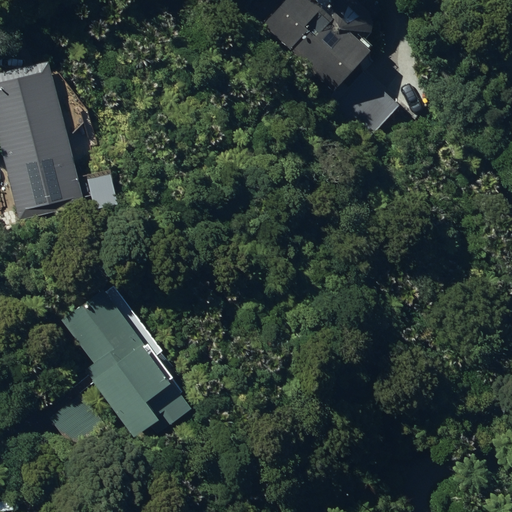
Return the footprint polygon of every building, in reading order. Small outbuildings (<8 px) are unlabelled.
[(295,0),(274,24),(347,87),(382,46),(375,40),(383,30),(386,17),(381,8),(371,0),(295,0)] [(113,217),(108,188),(84,64),(17,77),(47,230),(113,217)] [(341,98),(386,138),(413,108),(374,73),(360,88),(355,83),(341,98)] [(118,180),(124,209),(156,203),(151,174),(118,180)] [(120,385),(170,452),(223,413),(175,347),(172,349),(131,294),(90,323),(124,370),(116,376),(122,384),(120,385)]
